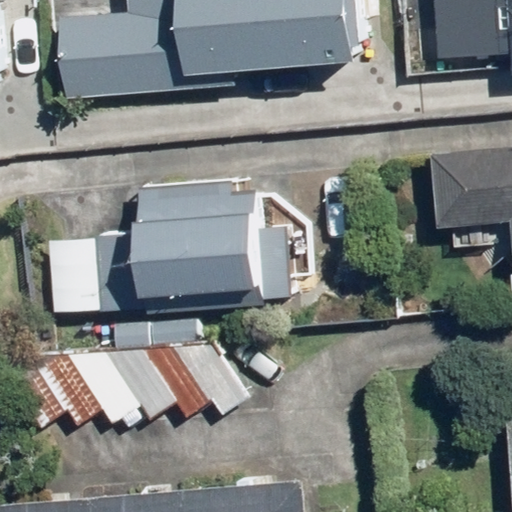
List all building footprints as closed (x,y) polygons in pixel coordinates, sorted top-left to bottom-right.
[(0,0),(0,79),(13,78),(5,0),(0,0)] [(81,0),(66,1),(72,85),(372,62),(367,0),(81,0)] [(511,0),(431,0),(436,54),(511,47),(511,0)] [(511,216),(511,140),(438,148),(445,223),(511,216)] [(56,238),(62,311),(298,291),(292,221),(260,224),(256,174),(143,183),(147,231),(56,238)] [(0,349),(0,363),(45,424),(70,406),(82,422),(106,404),(117,419),(141,401),(153,417),(179,398),(190,413),(216,395),(227,410),(254,390),(216,339),(0,349)] [(0,511),(312,511),(309,473),(0,498),(0,511)]
